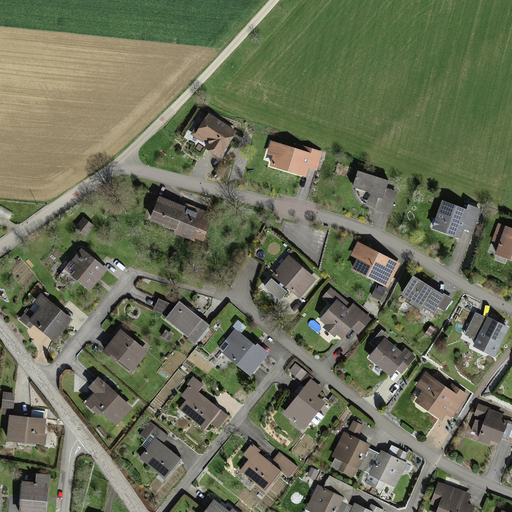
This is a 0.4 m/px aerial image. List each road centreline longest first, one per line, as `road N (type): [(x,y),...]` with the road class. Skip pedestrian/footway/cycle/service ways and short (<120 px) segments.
road 1 (residential): [(0,250),(119,162),(374,234),(511,309)]
road 2 (residential): [(289,348),(429,456),(511,495)]
road 3 (track): [(119,162),(272,0)]
road 4 (residential): [(289,348),(163,511)]
road 5 (residential): [(266,238),(231,296),(289,348)]
road 6 (residential): [(83,434),(0,329)]
